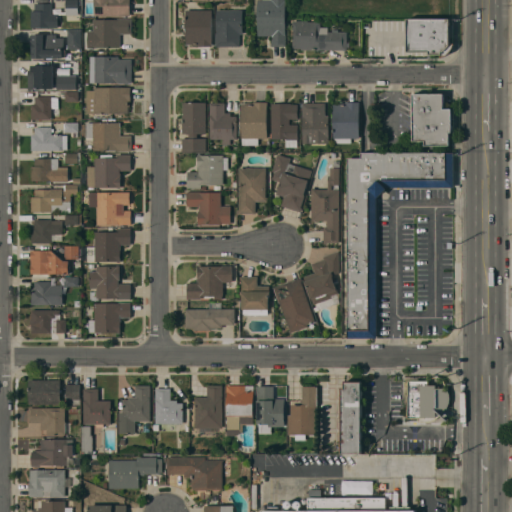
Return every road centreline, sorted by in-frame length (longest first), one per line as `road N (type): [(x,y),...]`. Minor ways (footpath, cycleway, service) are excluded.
road 1 (residential): [(1,0),(1,511)]
road 2 (residential): [(486,359),(0,357)]
road 3 (residential): [(159,0),(160,358)]
road 4 (residential): [(485,72),(159,76)]
road 5 (residential): [(280,246),(160,248)]
